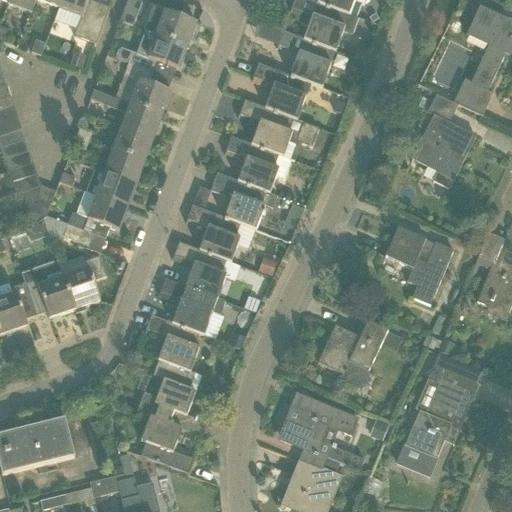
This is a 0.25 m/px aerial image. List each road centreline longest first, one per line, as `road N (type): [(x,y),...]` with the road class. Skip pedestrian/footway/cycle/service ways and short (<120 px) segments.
road 1 (residential): [(242,511),(237,486),(249,389),(419,0)]
road 2 (residential): [(238,12),(104,369),(0,405)]
